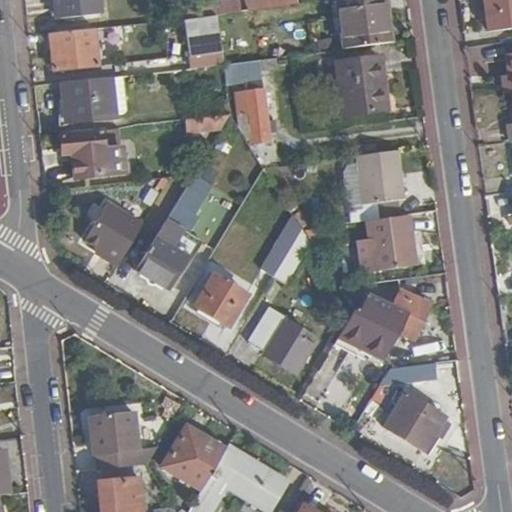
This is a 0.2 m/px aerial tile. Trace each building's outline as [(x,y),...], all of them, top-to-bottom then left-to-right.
[(97,0),(55,0),(58,19),(99,14),(97,0)] [(193,5),(191,0),(175,0),(182,21),(185,21),(196,20),(198,20),(193,5)] [(246,0),(226,0),(193,5),(198,20),(218,18),(251,13),(246,0)] [(298,5),(296,0),(246,0),(251,13),(298,5)] [(387,43),(381,0),(336,0),(343,49),(387,43)] [(511,0),(485,0),(487,11),(481,11),(482,22),(488,21),(490,30),(511,27),(511,0)] [(203,54),(222,52),(218,18),(198,20),(196,20),(203,54)] [(203,54),(196,20),(185,21),(190,56),(203,54)] [(276,43),(291,42),(290,22),(274,24),(276,43)] [(93,29),(48,34),(51,72),(65,71),(65,75),(85,74),(85,68),(97,67),(93,29)] [(192,70),(224,67),(222,52),(203,54),(190,56),(192,70)] [(373,83),(381,82),(386,81),(377,57),(370,58),(373,83)] [(384,109),(381,82),(373,83),(370,58),(334,63),(341,114),(384,109)] [(260,61),(261,71),(277,69),(275,59),(260,61)] [(224,67),(226,85),(262,80),(261,71),(260,61),(224,67)] [(511,91),(509,73),(502,74),(504,92),(511,91)] [(110,78),(114,115),(126,114),(122,77),(110,78)] [(110,78),(61,83),(64,122),(114,117),(114,115),(110,78)] [(250,114),(252,133),(253,145),(270,144),(265,91),(237,94),(239,115),(250,114)] [(207,120),(230,117),(228,99),(182,104),(184,122),(207,120)] [(246,133),(252,133),(250,114),(239,115),(246,133)] [(208,132),(222,131),(230,117),(207,120),(208,132)] [(186,134),(208,132),(207,120),(184,122),(186,134)] [(103,132),(60,136),(62,155),(74,154),(76,178),(98,176),(96,151),(104,151),(104,150),(103,132)] [(96,151),(98,176),(123,174),(121,148),(104,150),(104,151),(96,151)] [(398,150),(355,157),(361,206),(366,205),(368,221),(402,215),(400,201),(405,200),(398,150)] [(212,187),(194,176),(156,238),(174,249),(212,187)] [(104,255),(119,264),(144,221),(107,199),(83,236),(107,250),(104,255)] [(368,221),(365,221),(372,269),(416,263),(408,214),(402,215),(368,221)] [(275,277),(304,231),(291,223),(263,270),(275,277)] [(311,243),(304,231),(275,277),(288,285),(311,243)] [(156,238),(138,269),(170,289),(189,258),(174,249),(156,238)] [(195,306),(228,326),(248,295),(214,274),(195,306)] [(359,312),(355,311),(342,338),(387,358),(400,332),(414,339),(432,301),(413,291),(411,295),(401,290),(393,307),(367,295),(359,312)] [(263,353),(296,373),(314,344),(303,337),(308,329),(290,318),(287,322),(280,318),(277,322),(265,315),(249,341),(265,351),(263,353)] [(438,377),(435,362),(389,368),(379,384),(438,377)] [(382,425),(422,450),(428,441),(433,444),(446,423),(440,420),(443,415),(403,391),(382,425)] [(148,462),(157,446),(140,448),(136,411),(85,417),(89,446),(96,446),(97,454),(101,453),(103,466),(109,465),(131,463),(148,462)] [(200,491),(226,449),(187,425),(161,467),(200,491)] [(89,446),(91,467),(103,466),(101,453),(97,454),(96,446),(89,446)] [(286,486),(226,449),(200,491),(187,511),(213,511),(231,483),(272,508),(286,486)] [(131,463),(109,465),(111,481),(133,478),(131,463)] [(99,511),(140,511),(137,478),(133,478),(111,481),(97,482),(99,511)]
